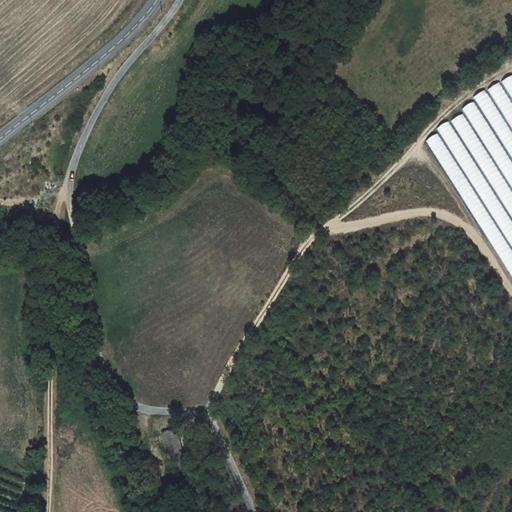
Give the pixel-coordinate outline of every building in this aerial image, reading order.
[(511,75),(501,82),(511,98),(511,75)] [(511,103),(499,83),(488,90),(511,127),(511,103)] [(511,133),(484,90),(473,97),(511,158),(511,133)] [(511,162),(474,102),(462,109),(511,187),(511,162)] [(511,191),(463,114),(451,121),(511,217),(511,191)] [(511,245),(511,221),(448,122),(438,129),(511,245)] [(424,141),(511,277),(511,249),(437,133),(424,141)] [(163,428),(166,438),(180,436),(178,425),(163,428)] [(180,436),(166,438),(176,480),(190,477),(180,436)]
